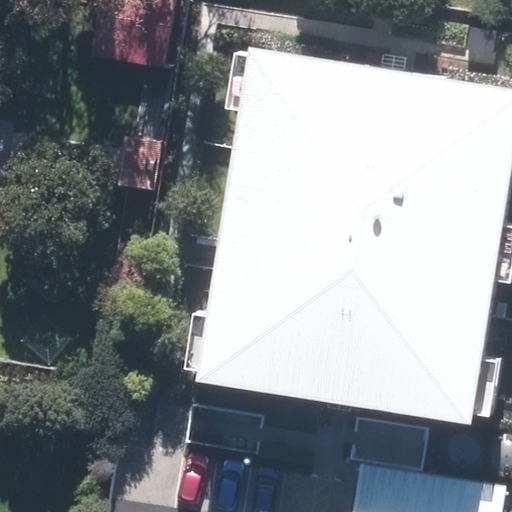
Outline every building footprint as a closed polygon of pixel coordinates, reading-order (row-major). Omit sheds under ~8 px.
[(114,0),(107,55),(149,60),(134,179),(168,183),(190,0),(114,0)] [(511,71),(258,36),(212,366),(489,405),(511,242),(511,71)] [(0,210),(12,135),(0,133),(0,210)] [(487,440),(487,434),(484,428),(480,424),(475,420),(469,419),(462,420),(457,423),(453,428),(450,433),(450,439),(451,445),(454,450),(459,454),(464,456),(470,456),(476,455),(481,451),(485,446),(487,440)] [(511,424),(505,425),(499,428),(495,432),(493,438),(492,444),(494,450),(497,455),(501,459),(507,461),(511,461),(511,424)] [(504,511),(511,473),(364,451),(361,469),(354,511),(504,511)]
